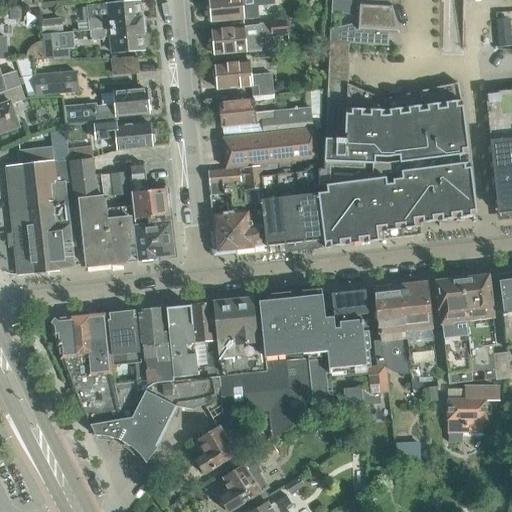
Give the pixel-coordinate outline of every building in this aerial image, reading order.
[(274,0),(209,0),(211,22),(259,18),(258,7),(275,5),(274,0)] [(394,21),(390,3),(334,0),(331,0),(330,14),(352,15),(351,24),(329,30),(329,42),(348,44),(387,46),(387,44),(385,44),(387,23),(394,21)] [(141,25),(139,1),(107,4),(87,6),(88,7),(82,8),(83,21),(78,21),(79,31),(90,30),(141,25)] [(497,28),(499,47),(511,46),(508,18),(496,20),(497,28)] [(41,22),(42,35),(63,32),(62,19),(41,22)] [(260,24),(261,26),(213,30),(215,55),(261,51),(260,39),(272,38),(272,36),(289,35),(288,22),(260,24)] [(104,38),(110,37),(112,53),(144,50),(141,25),(90,30),(91,41),(104,40),(104,38)] [(61,34),(42,36),(44,59),(64,58),(61,34)] [(317,194),(317,198),(315,198),(322,240),(323,240),(324,248),(421,236),(420,223),(476,216),(469,162),(460,164),(458,155),(468,154),(461,101),(457,83),(383,99),(346,84),(348,44),(329,42),(323,169),(318,169),(317,194)] [(273,96),(273,94),(271,74),(250,76),(249,62),(217,65),(218,90),(251,87),(253,97),(273,96)] [(0,93),(20,87),(21,87),(16,74),(13,75),(9,64),(0,66),(0,93)] [(36,96),(76,92),(74,72),(34,76),(36,96)] [(20,87),(0,93),(0,134),(19,128),(11,104),(25,99),(21,88),(21,89),(20,87)] [(511,89),(487,92),(497,213),(511,211),(511,89)] [(114,116),(148,113),(147,91),(100,95),(101,106),(96,106),(96,104),(64,107),(66,126),(97,123),(115,121),(114,116)] [(310,108),(254,113),(253,99),(220,102),(222,127),(255,124),(256,136),(315,131),(315,128),(313,128),(310,108)] [(96,139),(117,137),(119,150),(152,147),(150,123),(128,125),(128,124),(113,125),(113,123),(95,124),(96,139)] [(315,131),(256,136),(223,139),(225,168),(318,160),(315,131)] [(71,161),(94,159),(94,146),(69,149),(71,161)] [(58,271),(58,268),(74,267),(70,225),(68,225),(66,206),(51,208),(51,201),(60,200),(57,162),(53,162),(52,149),(18,152),(19,166),(5,168),(11,223),(15,223),(20,273),(32,272),(32,273),(58,271)] [(87,266),(111,264),(106,209),(105,198),(100,176),(95,177),(94,159),(71,161),(74,201),(81,201),(87,266)] [(137,225),(135,225),(139,256),(140,261),(157,259),(157,256),(175,254),(171,214),(172,214),(169,187),(149,189),(146,163),(130,165),(137,225)] [(262,177),(261,166),(243,168),(246,193),(244,193),(245,204),(231,206),(231,212),(212,214),(216,248),(221,251),(253,248),(253,245),(265,244),(259,188),(263,188),(262,177)] [(238,169),(207,172),(209,187),(210,198),(226,196),(225,188),(240,186),(238,169)] [(315,198),(314,171),(296,173),(303,242),(322,240),(315,198)] [(127,173),(100,176),(105,198),(130,195),(127,173)] [(292,243),(303,242),(296,173),(277,175),(285,244),(286,254),(294,253),(292,243)] [(277,175),(262,177),(263,188),(259,188),(265,244),(266,246),(285,244),(277,175)] [(124,263),(129,257),(139,256),(135,225),(132,206),(106,209),(111,264),(124,263)] [(511,346),(511,272),(497,274),(506,347),(511,346)] [(495,369),(496,380),(511,378),(507,353),(494,355),(493,347),(497,346),(488,276),(464,279),(475,372),(495,369)] [(437,282),(444,340),(449,385),(472,382),(471,372),(475,372),(464,279),(437,282)] [(410,365),(409,370),(412,390),(422,388),(421,378),(436,376),(431,335),(432,335),(425,284),(401,287),(410,365)] [(375,359),(376,359),(382,358),(385,361),(387,364),(390,366),(394,368),(397,369),(401,370),(405,370),(408,370),(409,370),(410,365),(401,287),(374,289),(380,340),(372,341),(375,359)] [(368,313),(366,291),(332,294),(335,317),(336,317),(336,321),(353,319),(353,315),(368,313)] [(323,296),(291,299),(260,302),(264,342),(265,357),(308,352),(364,349),(361,325),(363,325),(362,320),(339,323),(339,328),(334,329),(333,318),(325,318),(323,296)] [(264,342),(260,302),(253,303),(253,299),(215,303),(221,363),(265,358),(265,357),(264,342)] [(208,354),(211,354),(211,362),(218,361),(212,304),(192,306),(196,342),(206,341),(208,354)] [(187,306),(167,309),(171,342),(173,361),(173,365),(175,378),(195,376),(193,355),(183,356),(182,344),(191,343),(187,306)] [(137,382),(115,385),(124,419),(130,419),(131,417),(144,392),(146,389),(155,383),(175,381),(175,378),(173,365),(173,361),(171,342),(167,342),(163,309),(139,312),(145,364),(147,381),(143,382),(137,382)] [(135,312),(107,315),(113,365),(134,363),(137,382),(143,382),(147,381),(145,364),(141,364),(135,312)] [(72,319),(52,321),(54,337),(56,337),(57,349),(59,349),(60,359),(67,379),(68,380),(77,398),(87,426),(88,425),(121,420),(124,419),(115,385),(137,382),(134,363),(113,365),(107,315),(106,315),(88,317),(88,319),(72,321),(72,319)] [(364,349),(308,352),(313,413),(334,410),(330,374),(344,373),(345,378),(367,375),(364,349)] [(268,412),(271,441),(313,414),(313,413),(308,352),(265,357),(265,358),(266,372),(218,377),(220,398),(205,408),(215,423),(224,417),(268,412)] [(368,379),(367,395),(378,394),(389,393),(386,365),(367,367),(368,379)] [(367,405),(367,395),(368,379),(364,379),(363,388),(342,390),(344,408),(367,405)] [(125,430),(119,441),(120,441),(122,442),(123,443),(126,444),(129,446),(132,448),(136,452),(139,455),(142,459),(145,464),(146,463),(155,452),(176,408),(189,411),(219,397),(216,380),(151,387),(144,392),(131,417),(130,419),(129,421),(130,422),(128,424),(125,430)] [(464,386),(464,400),(449,400),(449,443),(462,443),(463,432),(482,432),(482,419),(487,419),(487,400),(498,400),(498,386),(464,386)] [(378,394),(367,395),(367,405),(380,404),(378,394)] [(121,420),(88,425),(88,426),(90,426),(94,435),(93,435),(94,436),(99,436),(104,436),(109,437),(114,439),(119,441),(125,430),(128,424),(130,422),(129,421),(130,419),(124,419),(121,420)] [(198,460),(195,465),(199,471),(205,470),(206,472),(216,466),(229,458),(236,453),(227,439),(224,434),(220,427),(199,441),(202,445),(196,448),(201,455),(196,458),(198,460)] [(270,443),(257,451),(262,458),(275,450),(270,443)] [(419,443),(395,444),(396,464),(420,462),(419,443)] [(229,458),(216,466),(221,474),(233,466),(229,458)] [(222,498),(220,504),(224,510),(229,509),(231,511),(244,503),(248,510),(269,497),(265,491),(268,489),(259,474),(261,472),(257,466),(254,461),(245,467),(244,465),(223,478),(226,483),(221,487),(224,493),(220,496),(222,498)] [(289,495),(304,486),(299,477),(284,486),(289,495)] [(272,510),(268,503),(254,511),(288,511),(294,509),(286,496),(273,504),(275,508),(272,510)] [(342,511),(349,511),(360,506),(355,497),(339,507),(342,511)]
